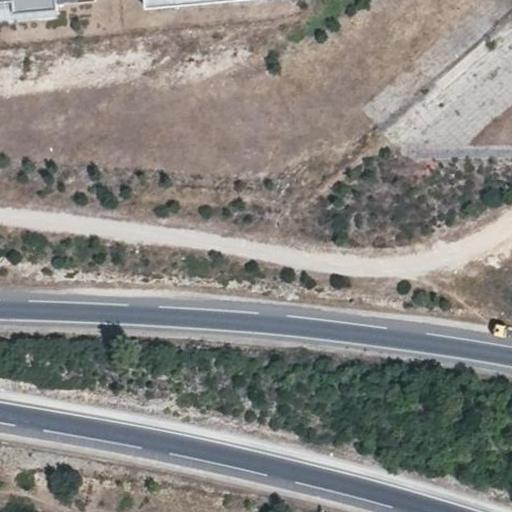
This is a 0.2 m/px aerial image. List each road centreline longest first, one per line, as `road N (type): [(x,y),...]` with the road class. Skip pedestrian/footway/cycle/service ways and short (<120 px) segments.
road 1 (track): [(0,221),(434,261),(511,219)]
road 2 (primary): [(511,363),(347,336),(0,313)]
road 3 (primary): [(0,410),(445,511)]
